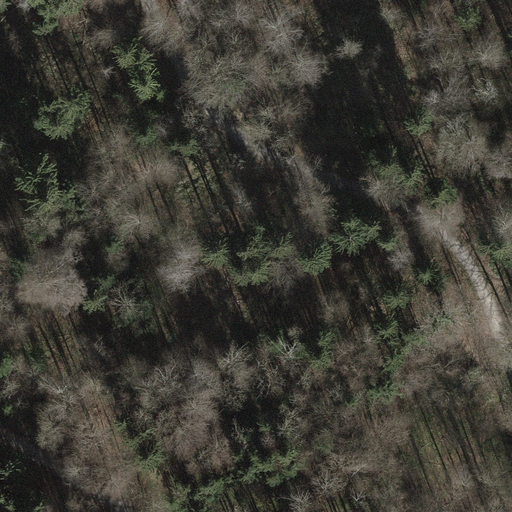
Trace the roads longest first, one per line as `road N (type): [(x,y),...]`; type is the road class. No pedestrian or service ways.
road 1 (track): [(511,357),(489,284),(441,227),(222,131),(148,0)]
road 2 (track): [(0,431),(117,511)]
